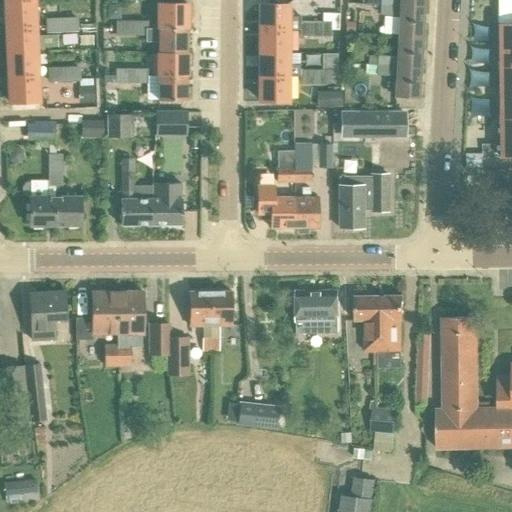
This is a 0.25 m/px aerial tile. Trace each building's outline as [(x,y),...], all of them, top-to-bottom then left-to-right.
[(335,0),(321,0),(322,20),(322,23),(312,23),(312,29),(317,30),(316,36),(330,37),(330,30),(339,31),(339,21),(335,20),(335,19),(335,0)] [(511,0),(499,0),(501,159),(511,159),(511,0)] [(6,27),(35,26),(34,1),(5,2),(6,27)] [(159,28),(187,28),(187,4),(159,4),(159,28)] [(260,4),(260,29),(288,29),(288,30),(298,30),(299,22),(300,22),(300,17),(288,17),(288,5),(260,4)] [(422,38),(424,7),(379,5),(378,15),(399,16),(398,36),(422,38)] [(78,17),(64,18),(64,25),(59,25),(60,33),(78,33),(78,17)] [(64,18),(45,18),(46,33),(60,33),(59,25),(64,25),(64,18)] [(312,29),(312,23),(300,22),(299,22),(298,30),(298,36),(316,36),(317,30),(312,29)] [(7,53),(37,51),(35,26),(6,27),(7,53)] [(187,52),(187,28),(159,28),(159,52),(187,52)] [(288,53),(288,30),(288,29),(260,29),(260,53),(288,53)] [(78,48),(93,48),(93,36),(79,37),(80,44),(78,44),(78,48)] [(421,68),(422,38),(398,36),(397,58),(368,56),(368,65),(421,68)] [(9,78),(38,76),(37,51),(7,53),(9,78)] [(187,76),(187,52),(159,52),(158,76),(187,76)] [(260,53),(260,77),(288,77),(288,76),(299,76),(299,70),(300,70),(300,64),(288,64),(288,53),(260,53)] [(419,99),(421,68),(368,65),(367,75),(396,77),(395,97),(419,99)] [(61,75),(61,67),(47,68),(47,83),(66,82),(66,75),(61,75)] [(80,67),(61,67),(61,75),(66,75),(66,82),(80,81),(80,67)] [(317,77),(317,70),(300,70),(299,70),(299,76),(299,84),(312,84),(312,77),(317,77)] [(330,70),(317,70),(317,77),(312,77),(312,84),(330,84),(330,71),(330,70)] [(115,76),(115,75),(107,75),(107,81),(116,81),(116,83),(147,84),(147,76),(115,76)] [(38,76),(9,78),(10,103),(39,102),(38,76)] [(187,101),(187,76),(158,76),(158,100),(187,101)] [(288,101),(288,77),(260,77),(260,101),(288,101)] [(85,102),(98,99),(95,87),(82,90),(85,102)] [(322,136),(322,107),(300,107),(300,135),(322,136)] [(398,110),(358,111),(359,134),(398,133),(398,110)] [(187,136),(187,111),(155,111),(155,117),(151,117),(152,133),(155,133),(155,136),(187,136)] [(107,138),(131,138),(131,114),(106,115),(107,138)] [(103,138),(103,121),(81,121),(81,138),(103,138)] [(35,141),(55,141),(55,124),(35,124),(35,141)] [(335,156),(357,155),(356,134),(334,135),(335,156)] [(294,156),(295,183),(311,183),(311,170),(311,144),(294,144),(294,156)] [(318,145),(318,168),(332,168),(332,145),(318,144),(318,145)] [(482,144),(483,154),(483,157),(495,157),(495,144),(482,144)] [(63,187),(63,154),(48,154),(48,187),(63,187)] [(294,156),(273,156),(273,168),(276,168),(276,183),(295,183),(294,156)] [(152,226),(152,199),(134,199),(134,159),(121,159),(121,226),(152,226)] [(347,186),(339,186),(339,227),(364,227),(364,207),(370,207),(370,212),(388,212),(388,174),(369,174),(369,178),(347,178),(347,186)] [(152,199),(152,226),(182,225),(182,199),(181,199),(181,184),(152,184),(152,199)] [(295,229),(296,197),(275,197),(276,186),(256,186),(256,216),(271,216),(271,229),(295,229)] [(296,197),(295,229),(297,229),(299,233),(307,233),(308,228),(318,228),(318,197),(310,197),(310,188),(302,188),(301,197),(296,197)] [(30,226),(56,226),(56,197),(30,197),(30,226)] [(56,197),(56,226),(81,226),(81,197),(56,197)] [(89,289),(79,290),(80,311),(90,310),(89,289)] [(32,340),(55,339),(54,321),(66,320),(64,290),(29,293),(32,340)] [(338,332),(338,291),(297,290),(297,332),(338,332)] [(118,334),(117,334),(117,345),(117,367),(131,367),(130,348),(141,347),(141,334),(143,333),(143,291),(117,292),(118,334)] [(92,334),(116,334),(118,334),(117,292),(92,292),(92,334)] [(201,351),(211,351),(210,292),(188,292),(189,326),(201,326),(202,338),(201,351)] [(210,292),(211,351),(219,351),(219,338),(219,326),(233,326),(232,292),(210,292)] [(377,353),(384,353),(382,296),(355,297),(355,321),(365,320),(365,353),(373,353),(373,365),(377,365),(377,353)] [(382,296),(384,353),(401,353),(401,320),(404,320),(403,296),(382,296)] [(511,376),(500,377),(501,407),(490,407),(490,402),(478,403),(476,317),(442,317),(444,408),(437,408),(438,449),(511,447),(511,376)] [(168,337),(170,337),(170,324),(147,324),(148,355),(166,355),(169,355),(168,337)] [(427,406),(430,332),(419,331),(415,405),(427,406)] [(169,355),(166,355),(166,376),(188,375),(188,337),(170,337),(168,337),(169,355)] [(117,367),(117,345),(103,345),(104,367),(117,367)] [(47,420),(40,363),(23,365),(29,422),(47,420)] [(26,425),(21,366),(0,367),(0,404),(0,405),(2,427),(26,425)] [(377,409),(377,408),(375,408),(375,401),(371,401),(369,408),(358,407),(357,431),(370,431),(373,409),(377,409)] [(277,430),(279,406),(238,402),(236,425),(277,430)] [(373,409),(370,431),(374,432),(373,451),(394,452),(397,409),(377,408),(377,409),(373,409)] [(35,445),(46,444),(44,427),(33,428),(35,445)] [(370,511),(374,480),(353,477),(351,497),(341,495),(339,511),(370,511)] [(5,497),(38,493),(36,480),(3,484),(5,497)]
